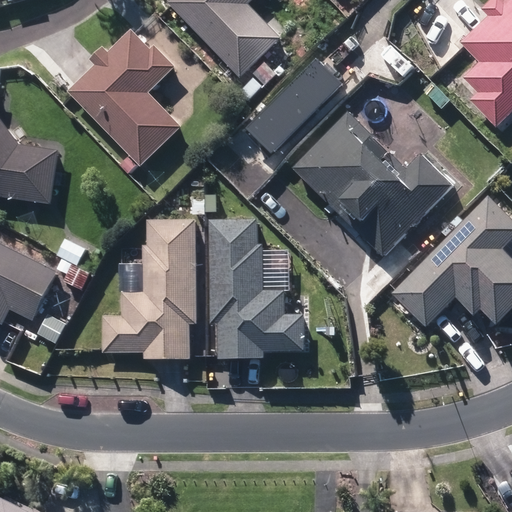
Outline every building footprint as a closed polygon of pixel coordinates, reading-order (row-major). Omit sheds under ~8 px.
[(176,0),(169,7),(242,81),(281,43),(279,40),(287,32),(269,14),(261,21),(249,9),(258,0),(176,0)] [(472,104),(498,131),(510,120),(511,121),(511,0),(509,0),(505,4),(500,0),(495,0),(454,39),(479,65),(461,82),(476,98),(472,104)] [(121,169),(129,178),(139,168),(142,171),(183,131),(151,97),(177,72),(156,49),(151,53),(133,34),(110,57),(104,51),(90,64),(96,70),(70,95),(131,159),(121,169)] [(255,80),(265,90),(275,79),(264,67),(253,78),(255,80)] [(239,97),(249,106),(265,90),(255,80),(239,97)] [(0,200),(52,208),(60,154),(20,148),(0,122),(0,200)] [(296,172),(384,260),(453,191),(422,159),(398,182),(383,167),(389,161),(373,145),(366,152),(341,127),(296,172)] [(393,298),(427,331),(456,302),(475,320),(481,315),(497,330),(511,315),(511,262),(504,254),(511,245),(511,224),(488,201),(393,298)] [(145,357),(145,364),(191,364),(191,330),(198,329),(197,222),(148,223),(149,251),(145,250),(145,296),(124,297),(124,320),(104,320),(104,357),(145,357)] [(219,329),(219,364),(265,363),(265,356),(306,356),(305,319),(285,319),(285,294),(264,295),(263,249),(259,249),(259,223),(210,224),(212,329),(219,329)] [(78,290),(87,295),(97,278),(87,273),(86,275),(78,271),(87,252),(67,242),(57,259),(73,268),(66,281),(79,288),(78,290)] [(0,327),(3,329),(12,313),(35,325),(59,277),(0,247),(0,327)] [(364,286),(379,300),(394,284),(380,270),(364,286)] [(41,511),(20,501),(19,504),(3,496),(0,502),(0,511),(41,511)]
